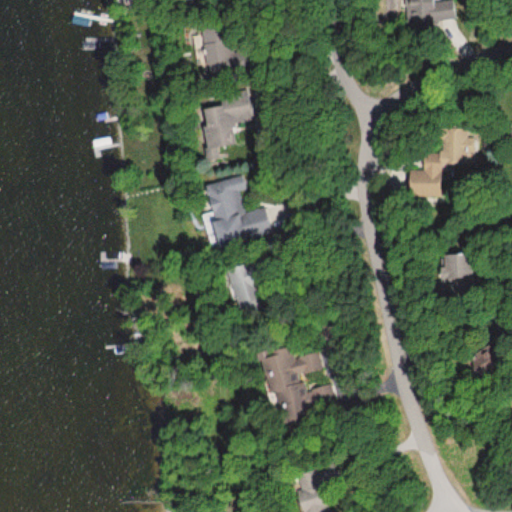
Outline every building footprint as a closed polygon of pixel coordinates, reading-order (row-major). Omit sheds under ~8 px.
[(410,0),(411,26),(446,24),(445,2),(442,2),(442,0),(410,0)] [(198,108),(205,158),(219,156),(218,148),(231,146),(228,126),(252,123),(249,101),(198,108)] [(475,166),(474,127),(441,128),(442,152),(423,152),(423,169),(408,170),(409,200),(445,199),(445,179),(463,179),(463,167),(475,166)] [(462,290),(462,256),(442,256),(442,290),(462,290)] [(259,359),(281,421),(315,409),(303,376),(321,369),(315,351),(303,356),(299,345),(259,359)] [(321,483),(315,469),(300,476),(306,490),(321,483)]
